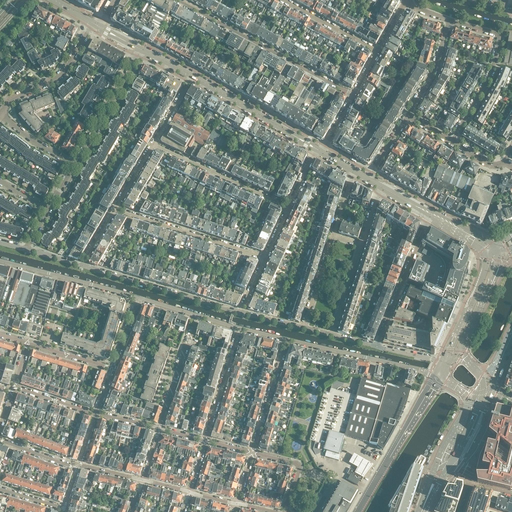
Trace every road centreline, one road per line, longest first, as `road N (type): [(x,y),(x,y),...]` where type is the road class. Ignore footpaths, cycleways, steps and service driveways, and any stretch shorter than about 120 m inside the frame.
road 1 (residential): [(352,95),(178,0)]
road 2 (residential): [(449,20),(500,34),(490,73),(451,143)]
road 3 (residential): [(240,313),(81,265)]
road 4 (residential): [(116,208),(265,258)]
road 5 (residential): [(286,339),(435,374)]
road 6 (residential): [(289,207),(154,144)]
road 7 (residential): [(0,260),(138,297)]
road 8 (residential): [(377,346),(429,213)]
road 9 (secondary): [(315,148),(192,76)]
road 10 (residential): [(141,49),(75,169)]
road 11 (secondary): [(421,511),(485,390)]
road 12 (residential): [(0,112),(56,80),(94,24)]
road 13 (secondary): [(470,400),(420,511)]
